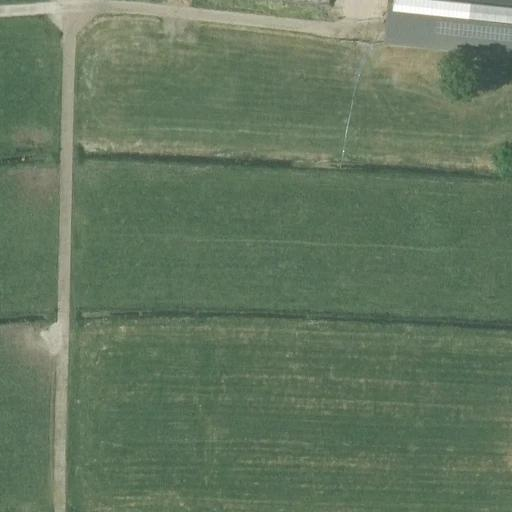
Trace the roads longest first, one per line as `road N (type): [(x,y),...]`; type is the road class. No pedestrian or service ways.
road 1 (track): [(67,0),(60,511)]
road 2 (track): [(356,0),(349,32),(67,9),(0,12)]
